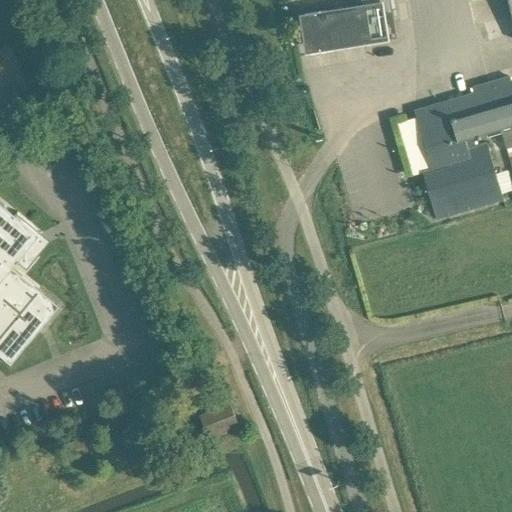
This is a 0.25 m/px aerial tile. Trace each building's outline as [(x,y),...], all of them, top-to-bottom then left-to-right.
[(383,36),(383,39),(397,37),(390,0),(361,0),(362,3),(368,39),(383,36)] [(368,39),(362,3),(300,13),(305,49),(368,39)] [(511,81),(510,76),(487,83),(502,131),(501,132),(504,140),(507,148),(511,146),(511,81)] [(502,131),(487,83),(472,87),(474,93),(414,111),(418,124),(422,123),(436,168),(423,172),(436,218),(503,198),(486,142),(475,146),(472,136),(485,132),(487,136),(501,132),(502,131)] [(78,137),(70,141),(73,149),(81,146),(78,137)] [(511,182),(509,174),(498,177),(502,193),(511,189),(511,182)] [(0,201),(0,355),(11,365),(59,306),(12,268),(18,260),(27,268),(36,258),(26,250),(40,234),(16,214),(18,212),(17,211),(15,213),(0,201)] [(230,399),(211,406),(200,411),(205,425),(182,435),(187,446),(240,424),(230,399)] [(93,430),(76,436),(83,455),(90,452),(87,444),(97,441),(93,430)]
